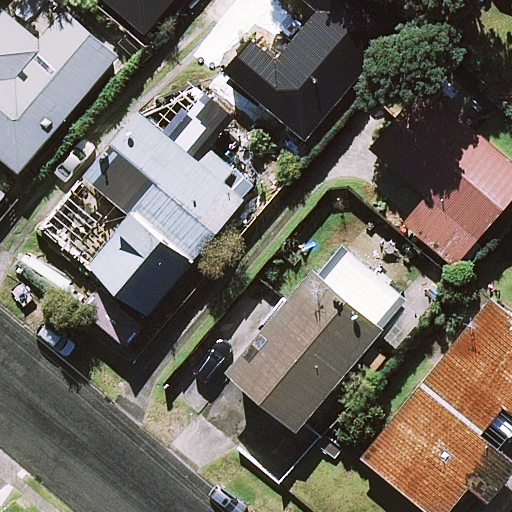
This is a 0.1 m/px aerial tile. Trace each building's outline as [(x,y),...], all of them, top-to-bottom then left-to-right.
[(41,36),(0,0),(0,150),(24,171),(122,55),(65,7),(41,36)] [(109,0),(146,31),(172,0),(109,0)] [(511,199),(511,158),(427,85),(374,147),(430,195),(408,220),(457,263),(511,199)] [(201,161),(142,113),(90,176),(135,214),(94,264),(151,311),(251,190),(207,154),(201,161)] [(408,295),(340,239),(232,369),(301,426),(380,332),(398,347),(438,298),(419,282),(408,295)] [(511,319),(491,302),(363,453),(432,511),(446,511),(504,444),(485,428),(507,402),(511,406),(511,319)]
